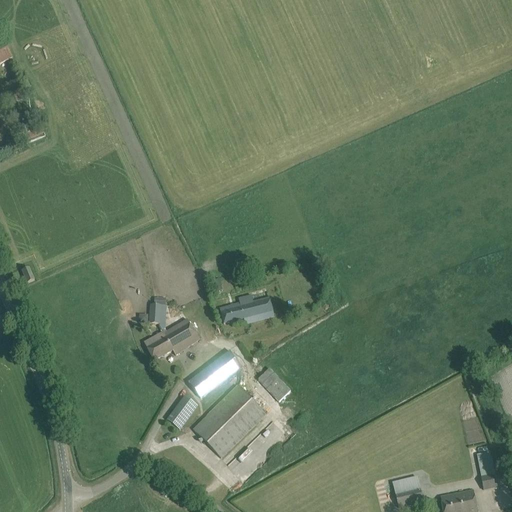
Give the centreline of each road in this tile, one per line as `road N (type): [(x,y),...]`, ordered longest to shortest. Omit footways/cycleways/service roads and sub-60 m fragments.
road 1 (unclassified): [(67,505),(61,431),(0,278)]
road 2 (unclassified): [(67,505),(143,455),(218,511)]
